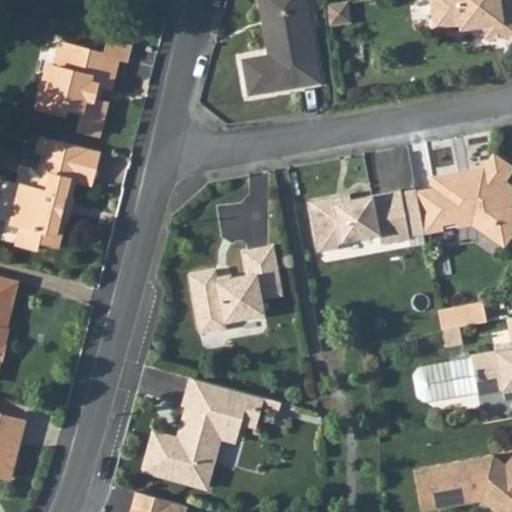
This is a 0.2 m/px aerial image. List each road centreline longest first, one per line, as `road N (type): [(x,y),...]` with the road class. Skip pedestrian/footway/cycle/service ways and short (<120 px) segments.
road 1 (residential): [(163,149),(63,511)]
road 2 (residential): [(511,98),(216,155),(163,149)]
road 3 (residential): [(196,0),(163,149)]
